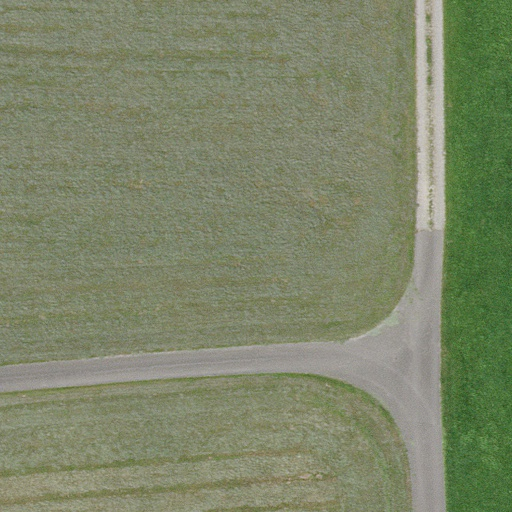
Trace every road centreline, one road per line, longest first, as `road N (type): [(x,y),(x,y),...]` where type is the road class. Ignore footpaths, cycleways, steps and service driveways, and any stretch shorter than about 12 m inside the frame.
road 1 (track): [(435,511),(435,0)]
road 2 (track): [(433,366),(231,367),(0,387)]
